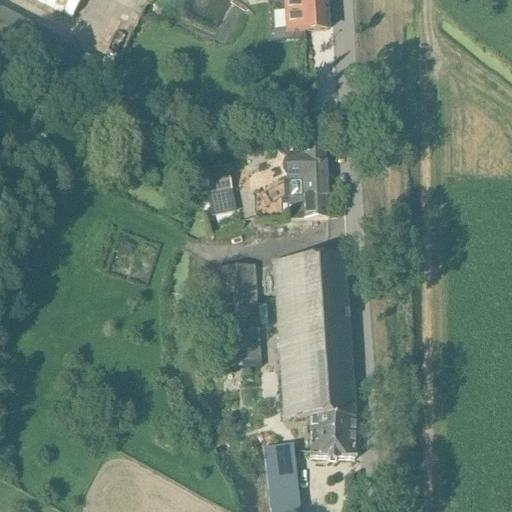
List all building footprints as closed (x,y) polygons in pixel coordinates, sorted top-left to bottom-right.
[(282,0),(285,35),(304,34),(327,32),(324,0),(282,0)] [(300,158),(283,159),(284,182),(282,182),(283,202),(280,204),(281,224),(326,221),(322,146),(300,147),(300,158)] [(225,173),(203,177),(207,199),(230,194),(225,173)] [(352,463),(354,422),(343,260),(270,266),(280,423),(307,423),(306,461),(352,463)] [(259,370),(253,269),(214,271),(215,281),(194,282),(200,365),(220,364),(220,372),(259,370)] [(266,511),(295,511),(288,450),(260,453),(266,511)]
